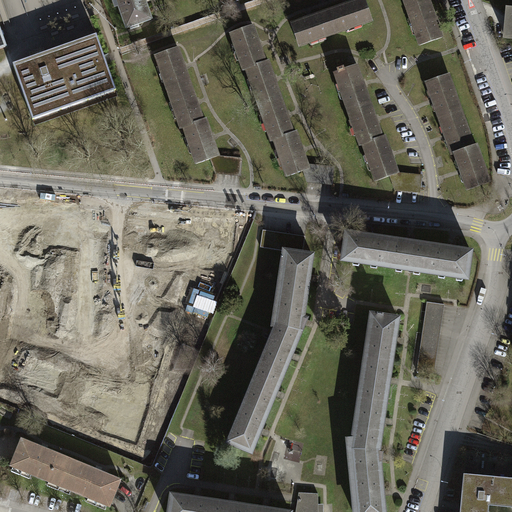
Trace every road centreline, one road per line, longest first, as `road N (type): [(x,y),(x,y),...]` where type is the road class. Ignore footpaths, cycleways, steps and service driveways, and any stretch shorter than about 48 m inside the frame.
road 1 (residential): [(0,179),(487,227)]
road 2 (residential): [(424,511),(489,303),(501,232)]
road 3 (residential): [(511,129),(463,0)]
